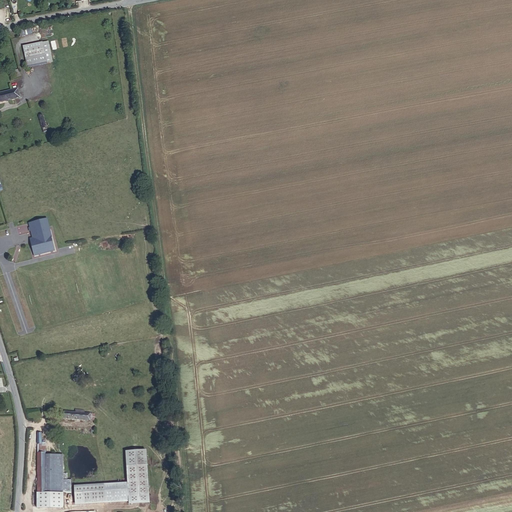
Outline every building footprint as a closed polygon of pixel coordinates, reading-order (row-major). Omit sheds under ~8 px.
[(26,50),(31,72),(50,67),(45,46),(26,50)] [(0,106),(21,101),(19,93),(0,97),(0,106)] [(47,121),(42,122),(47,139),(51,138),(47,121)] [(31,227),(35,244),(36,248),(33,249),(36,260),(57,255),(50,223),(31,227)] [(93,419),(94,412),(63,411),(63,418),(93,419)] [(48,492),(48,452),(39,451),(40,492),(48,492)] [(66,452),(48,452),(48,492),(65,492),(66,492),(66,478),(66,452)] [(132,466),(133,496),(153,495),(152,465),(132,466)] [(74,479),(66,478),(66,492),(75,491),(74,479)] [(78,485),(79,499),(110,497),(133,496),(132,482),(109,484),(78,485)] [(39,492),(39,507),(65,507),(65,492),(48,492),(40,492),(39,492)]
